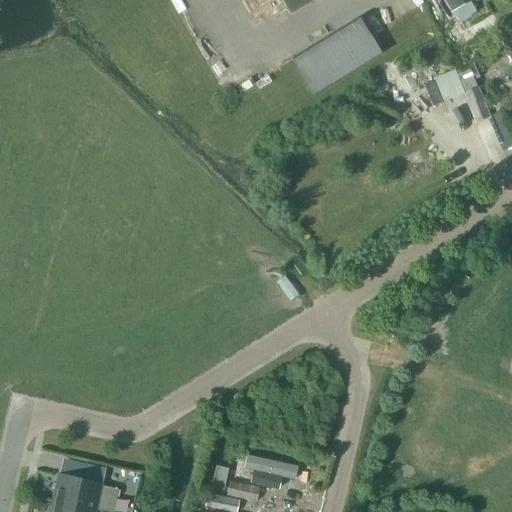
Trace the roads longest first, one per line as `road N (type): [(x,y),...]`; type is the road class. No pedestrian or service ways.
road 1 (residential): [(325,313),(138,427),(21,410),(0,506)]
road 2 (unclassified): [(325,313),(511,196)]
road 3 (unclassified): [(331,511),(359,387),(354,360),(325,313)]
